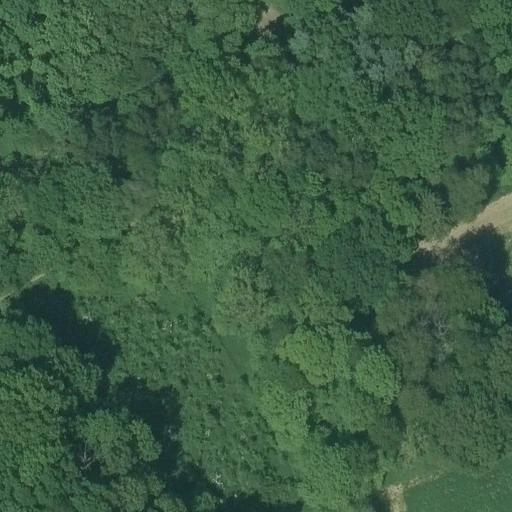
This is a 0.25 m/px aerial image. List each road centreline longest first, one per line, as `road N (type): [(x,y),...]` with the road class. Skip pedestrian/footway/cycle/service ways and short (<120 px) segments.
road 1 (track): [(403,274),(332,271),(242,239),(114,229),(0,293)]
road 2 (track): [(252,0),(153,193),(114,229)]
road 3 (track): [(171,511),(127,460),(81,426),(0,393)]
